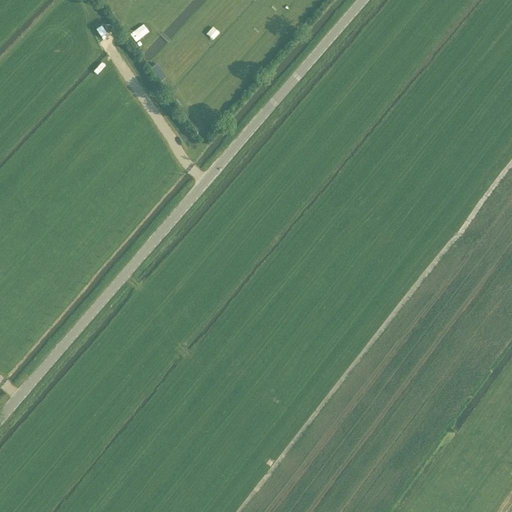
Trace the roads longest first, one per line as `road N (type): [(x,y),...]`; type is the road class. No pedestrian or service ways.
road 1 (unclassified): [(0,415),(362,0)]
road 2 (track): [(234,511),(511,154)]
